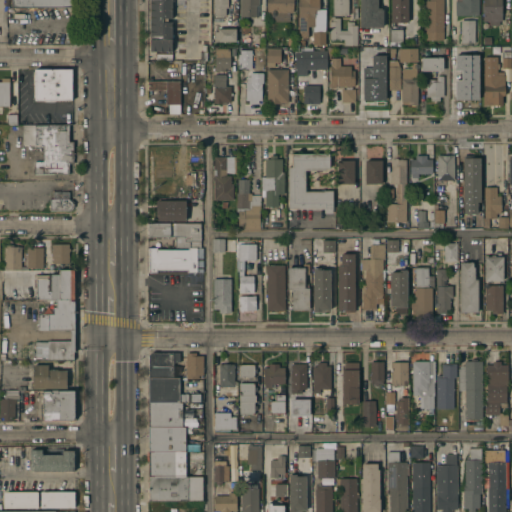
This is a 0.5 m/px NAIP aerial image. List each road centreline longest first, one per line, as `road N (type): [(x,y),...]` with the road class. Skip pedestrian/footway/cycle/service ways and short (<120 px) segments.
road 1 (residential): [(511,128),(112,129)]
road 2 (residential): [(511,337),(210,338)]
road 3 (secondary): [(112,227),(111,0)]
